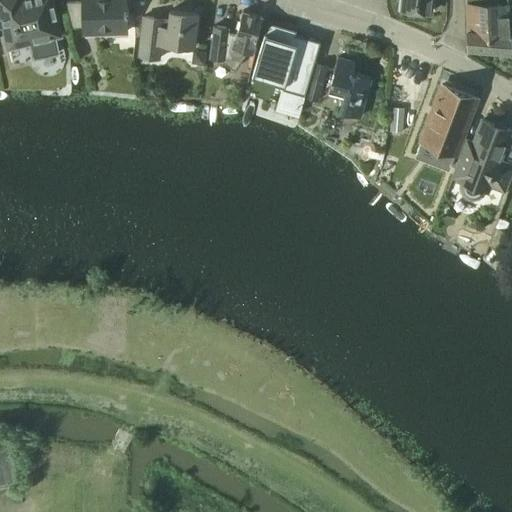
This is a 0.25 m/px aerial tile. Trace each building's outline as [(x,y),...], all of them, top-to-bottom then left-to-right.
[(0,0),(0,12),(8,48),(9,47),(9,46),(32,41),(33,45),(36,48),(40,50),(45,50),(49,48),(52,45),(54,40),(53,36),(61,34),(53,0),(0,0)] [(128,32),(126,0),(76,0),(67,1),(73,27),(83,26),(84,34),(128,32)] [(432,13),(432,0),(401,0),(400,10),(432,13)] [(509,34),(508,4),(507,0),(466,0),(467,4),(468,4),(469,31),(469,50),(511,53),(511,51),(511,34),(509,34)] [(160,58),(162,42),(195,46),(199,13),(170,10),(169,19),(143,15),(138,55),(160,58)] [(257,38),(265,10),(263,10),(262,15),(242,10),(236,32),(229,31),(230,26),(213,24),(209,57),(220,58),(235,70),(248,51),(254,53),(257,38)] [(262,43),(253,73),(276,80),(283,82),(276,108),(299,114),(315,58),(290,51),(295,33),(296,30),(268,21),(262,43)] [(193,50),(192,62),(205,63),(206,51),(193,50)] [(329,87),(330,87),(344,91),(339,110),(361,117),(372,77),(354,71),(357,61),(338,56),(329,87)] [(315,61),(312,73),(305,97),(318,101),(328,65),(315,61)] [(430,116),(421,141),(456,153),(476,97),(442,84),(433,108),(438,111),(435,118),(430,116)] [(467,138),(453,177),(457,179),(456,181),(460,182),(459,185),(461,190),(463,196),(467,198),(471,200),(476,200),(478,199),(481,198),(483,196),(486,192),(490,193),(492,187),(504,192),(511,170),(511,163),(501,160),(511,131),(511,128),(482,118),(474,140),(467,138)] [(362,153),(360,156),(361,161),(364,163),(368,162),(370,159),(380,163),(383,155),(373,152),(372,147),(368,145),(364,146),(362,149),(362,153)] [(495,227),(488,247),(504,252),(511,233),(505,231),(495,227)] [(14,437),(0,439),(0,482),(17,479),(12,459),(18,458),(14,437)]
